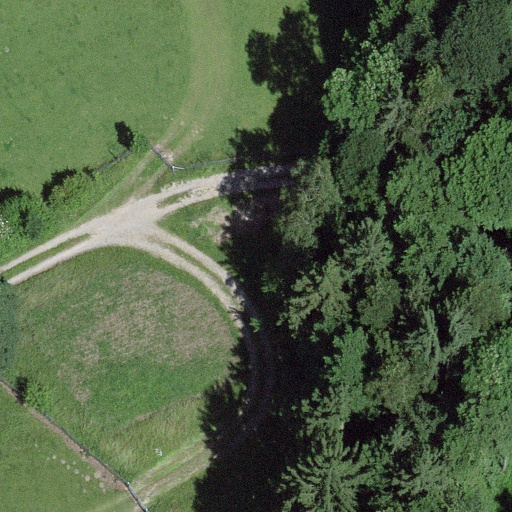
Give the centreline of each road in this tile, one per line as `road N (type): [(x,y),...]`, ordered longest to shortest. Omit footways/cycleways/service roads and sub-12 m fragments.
road 1 (track): [(0,262),(93,216),(217,173),(306,167),(421,203),(511,275)]
road 2 (track): [(93,216),(176,243),(230,298),(242,379),(163,471),(82,511)]
